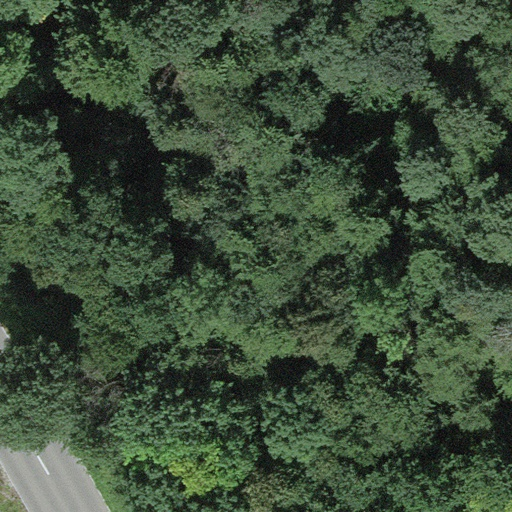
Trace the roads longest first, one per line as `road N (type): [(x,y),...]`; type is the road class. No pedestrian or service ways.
road 1 (track): [(511,508),(377,468),(228,359),(211,323),(193,232),(132,102),(92,42),(46,0)]
road 2 (secondary): [(0,389),(68,511)]
